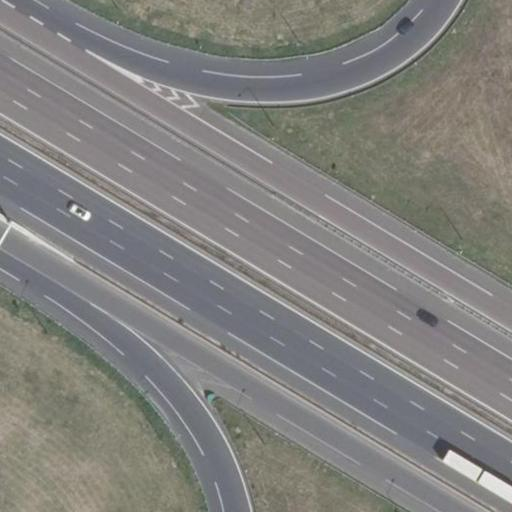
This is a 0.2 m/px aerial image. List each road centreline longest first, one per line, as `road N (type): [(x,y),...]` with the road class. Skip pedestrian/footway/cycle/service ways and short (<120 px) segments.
road 1 (motorway): [(0,164),(511,472)]
road 2 (motorway): [(511,384),(0,78)]
road 3 (motorway): [(0,245),(45,263),(459,511)]
road 4 (motorway): [(511,314),(71,45)]
road 5 (motorway): [(440,0),(388,54),(307,86),(237,86),(71,45)]
road 6 (motorway): [(0,249),(173,387),(212,442),(234,511)]
